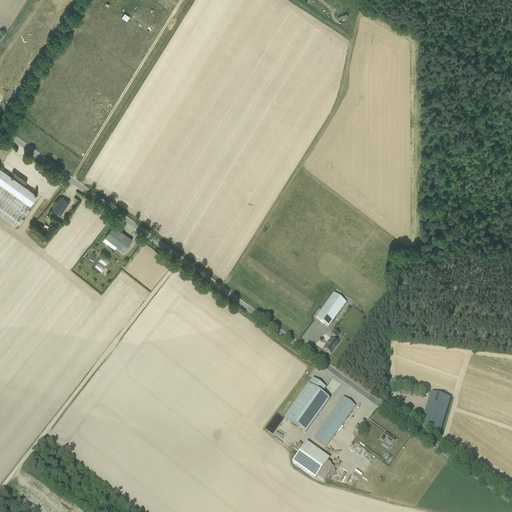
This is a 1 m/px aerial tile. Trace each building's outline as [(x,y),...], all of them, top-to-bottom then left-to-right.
[(0,216),(15,227),(38,195),(0,168),(0,216)] [(60,216),(69,203),(61,197),(52,210),(60,216)] [(124,252),(132,240),(113,226),(104,238),(124,252)] [(101,257),(98,262),(105,267),(108,261),(101,257)] [(104,267),(97,263),(94,268),(101,272),(104,267)] [(328,328),(346,303),(334,294),(316,318),(328,328)] [(323,349),(331,354),(338,344),(334,341),(336,338),(339,334),(333,330),(331,334),(333,336),(331,339),(323,349)] [(329,400),(321,394),(325,388),(313,379),(284,418),(305,433),(329,400)] [(452,399),(433,392),(422,426),(440,433),(452,399)] [(322,428),(334,436),(355,407),(343,398),(322,428)] [(392,446),(396,440),(390,436),(390,437),(385,434),(381,440),(384,442),(382,445),(389,450),(392,446)] [(306,443),(291,463),(314,480),(329,459),(306,443)]
